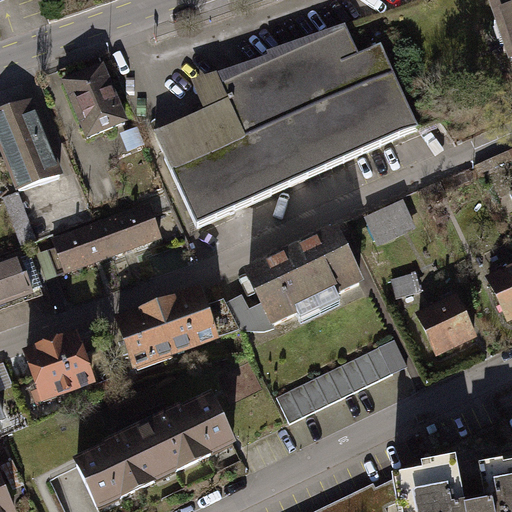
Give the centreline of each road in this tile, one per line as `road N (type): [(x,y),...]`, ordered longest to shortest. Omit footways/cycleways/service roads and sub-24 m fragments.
road 1 (residential): [(511,139),(232,261),(0,345)]
road 2 (residential): [(207,511),(511,365)]
road 3 (tertiary): [(172,0),(0,60)]
